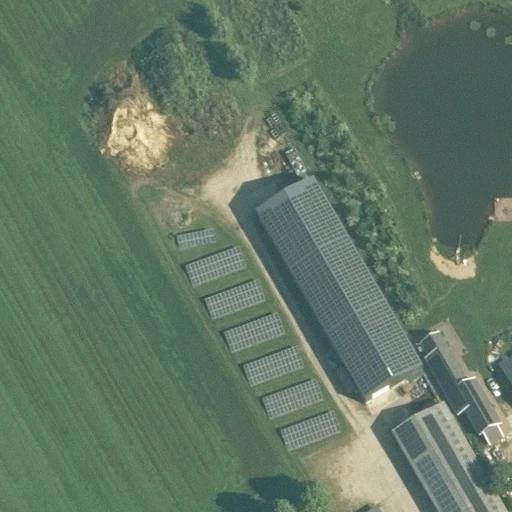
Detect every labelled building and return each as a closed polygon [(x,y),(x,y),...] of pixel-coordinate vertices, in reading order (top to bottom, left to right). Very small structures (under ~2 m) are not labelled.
[(423,373),(314,184),(257,217),(366,406),(423,373)] [(378,466),(241,230),(184,263),(321,499),(378,466)] [(511,357),(493,368),(511,404),(511,357)] [(454,360),(432,373),(459,419),(466,415),(480,440),(483,438),(489,448),(505,439),(499,429),(502,427),(475,381),(468,385),(454,360)] [(503,511),(443,408),(393,437),(436,511),(503,511)]
